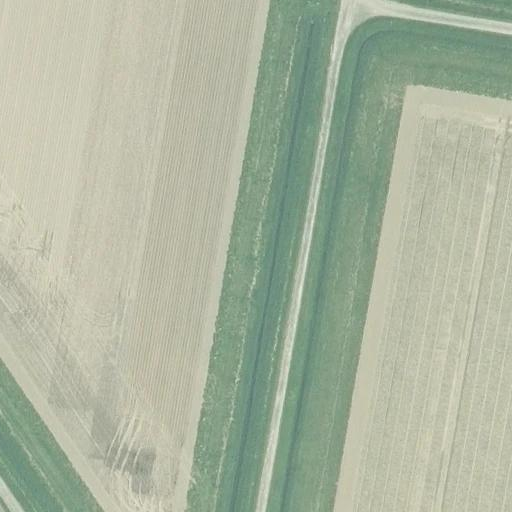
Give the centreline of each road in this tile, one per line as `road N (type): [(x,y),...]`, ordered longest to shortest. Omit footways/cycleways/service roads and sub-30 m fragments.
road 1 (unclassified): [(257,511),(347,0)]
road 2 (unclassified): [(350,0),(511,30)]
